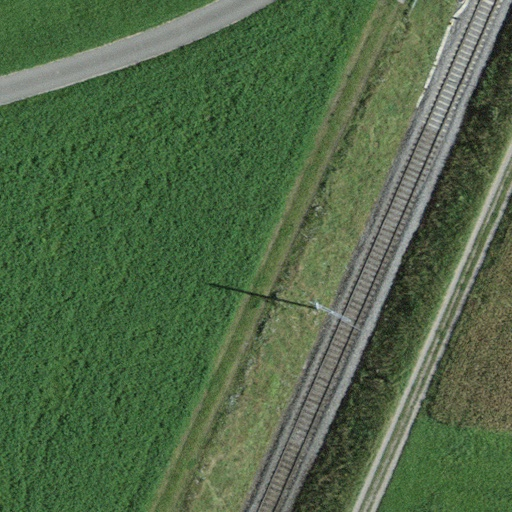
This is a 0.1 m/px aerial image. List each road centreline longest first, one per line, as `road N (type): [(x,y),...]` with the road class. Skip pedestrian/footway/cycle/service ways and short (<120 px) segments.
road 1 (track): [(511,139),(362,511)]
road 2 (unclassified): [(235,0),(105,56),(0,86)]
